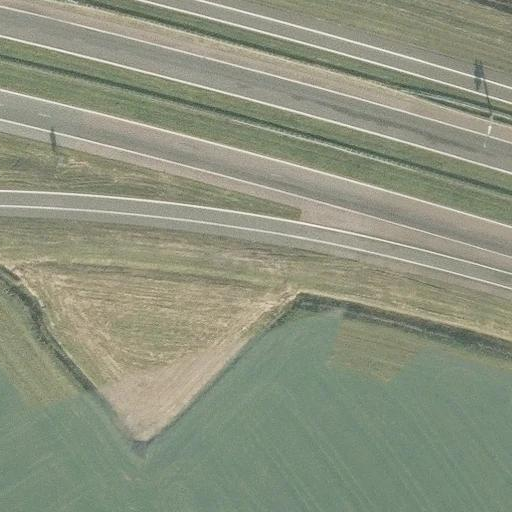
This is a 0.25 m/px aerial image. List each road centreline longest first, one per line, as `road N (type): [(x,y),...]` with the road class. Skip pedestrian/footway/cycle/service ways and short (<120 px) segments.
road 1 (motorway): [(0,103),(511,241)]
road 2 (motorway): [(511,155),(0,20)]
road 3 (motorway): [(0,196),(240,217),(511,281)]
road 4 (motorway): [(511,93),(174,0)]
